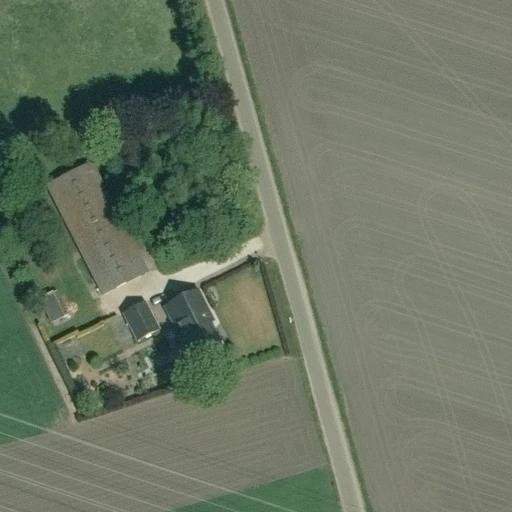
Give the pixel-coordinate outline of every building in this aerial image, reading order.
[(90,163),(47,185),(103,295),(146,273),(90,163)] [(30,228),(17,236),(29,254),(41,246),(30,228)] [(209,317),(197,294),(165,310),(182,345),(186,343),(194,358),(219,345),(206,319),(209,317)] [(58,302),(45,305),(49,322),(62,319),(58,302)] [(144,304),(122,315),(137,343),(158,332),(144,304)]
